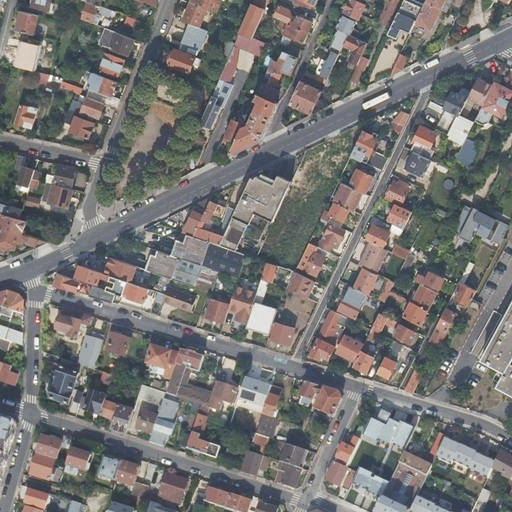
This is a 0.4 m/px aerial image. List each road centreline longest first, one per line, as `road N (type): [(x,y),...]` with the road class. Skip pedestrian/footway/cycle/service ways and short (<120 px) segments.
road 1 (residential): [(293,368),(427,90),(425,78)]
road 2 (residential): [(306,499),(30,414)]
road 3 (residential): [(33,290),(293,368)]
road 4 (secondary): [(98,237),(278,148)]
road 5 (residential): [(169,0),(104,164)]
road 6 (secondary): [(278,148),(425,78)]
road 7 (residential): [(357,387),(511,439)]
road 8 (residential): [(332,0),(273,127),(278,148)]
road 9 (residential): [(33,290),(30,414)]
road 10 (residential): [(306,499),(357,387)]
